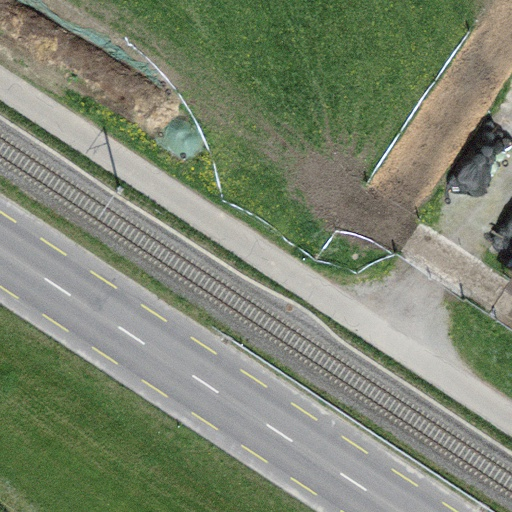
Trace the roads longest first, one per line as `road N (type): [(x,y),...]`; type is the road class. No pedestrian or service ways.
road 1 (unclassified): [(0,81),(511,418)]
road 2 (secondary): [(0,243),(407,511)]
